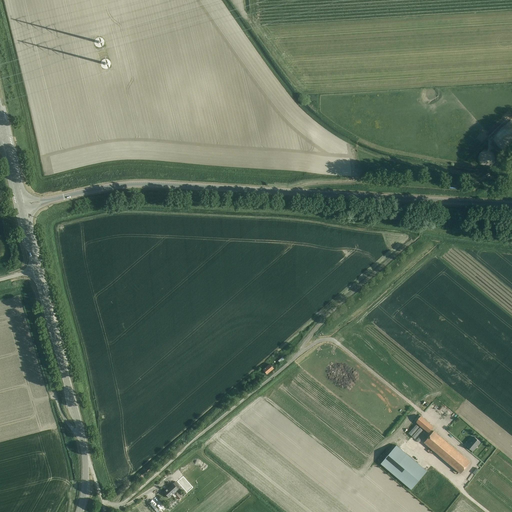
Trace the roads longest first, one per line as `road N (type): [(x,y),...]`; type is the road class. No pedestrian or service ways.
road 1 (secondary): [(511,202),(137,183),(21,205)]
road 2 (unclassified): [(119,506),(289,362),(414,237)]
road 3 (tertiary): [(85,459),(36,269)]
